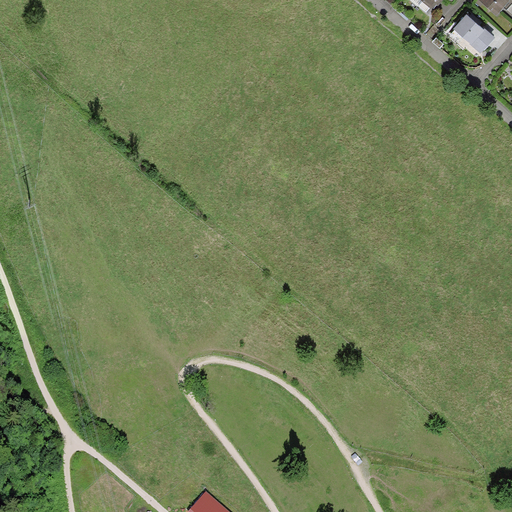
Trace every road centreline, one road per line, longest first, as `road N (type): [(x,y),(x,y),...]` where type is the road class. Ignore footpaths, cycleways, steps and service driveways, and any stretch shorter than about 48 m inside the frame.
road 1 (track): [(380,511),(332,432),(286,385),(206,358),(193,364),(185,386),(275,511)]
road 2 (track): [(73,511),(61,419),(0,267)]
road 3 (track): [(355,466),(379,455),(511,481)]
road 4 (track): [(161,511),(65,435)]
